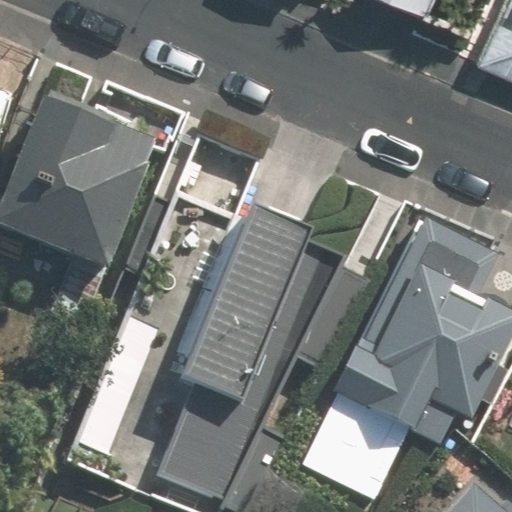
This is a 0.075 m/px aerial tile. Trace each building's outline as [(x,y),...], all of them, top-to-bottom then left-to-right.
[(405,0),(431,11),(436,0),(405,0)] [(511,0),(505,0),(479,62),(511,76),(511,0)] [(0,265),(50,286),(59,263),(104,282),(151,168),(144,166),(153,144),(46,100),(0,211),(0,227),(0,228),(0,265)] [(261,511),(279,473),(294,442),(270,431),(299,367),(325,377),(367,289),(337,276),(342,264),(180,197),(72,459),(202,511),(223,511),(227,503),(248,511),(261,511)] [(475,425),(511,344),(511,315),(470,296),(485,263),(431,237),(376,356),(357,347),(334,398),(440,448),(455,415),(475,425)]
